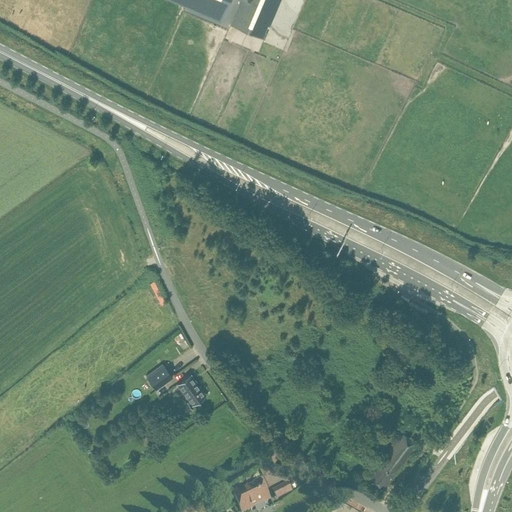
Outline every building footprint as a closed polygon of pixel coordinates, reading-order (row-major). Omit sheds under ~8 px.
[(176,0),(220,18),(227,0),(176,0)] [(240,0),(230,25),(264,39),(267,33),(264,31),(266,25),(269,27),(280,0),(240,0)] [(158,279),(152,281),(160,304),(166,302),(158,279)] [(156,389),(172,377),(164,365),(147,377),(156,389)] [(191,373),(177,383),(190,401),(188,403),(188,402),(179,408),(184,415),(193,409),(190,405),(192,404),(193,405),(206,395),(191,373)] [(401,430),(366,476),(383,489),(418,443),(401,430)] [(248,485),(231,493),(240,511),(243,511),(258,505),(257,503),(262,501),(263,502),(270,499),(260,479),(253,483),(254,484),(249,487),(248,485)] [(287,483),(282,485),(272,491),(276,499),(287,494),(292,491),(287,483)]
